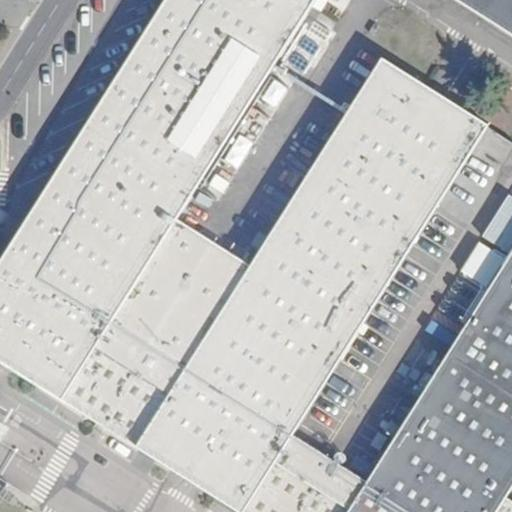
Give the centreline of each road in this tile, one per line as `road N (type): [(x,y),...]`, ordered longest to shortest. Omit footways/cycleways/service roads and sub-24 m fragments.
road 1 (unknown): [(511,167),(347,458)]
road 2 (unknown): [(347,0),(216,208)]
